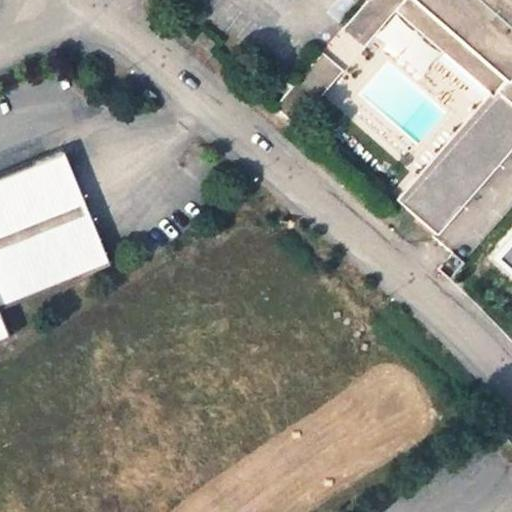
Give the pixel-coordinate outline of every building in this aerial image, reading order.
[(511,0),(362,0),(363,1),(367,5),(344,32),(362,50),(395,13),(488,99),(391,201),(429,238),(511,143),(511,0)] [(219,49),(204,35),(197,43),(213,57),(214,56),(219,49)] [(293,123),(341,71),(322,53),(275,105),(293,123)] [(148,89),(140,98),(151,108),(159,98),(148,89)] [(0,339),(7,337),(0,320),(0,309),(109,263),(60,147),(0,173),(0,339)] [(511,236),(493,258),(511,274),(511,236)]
